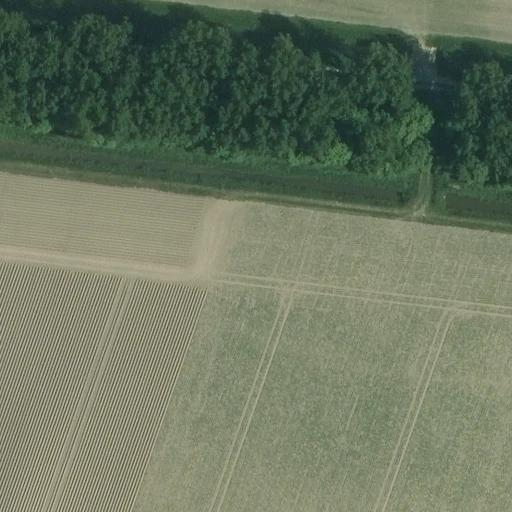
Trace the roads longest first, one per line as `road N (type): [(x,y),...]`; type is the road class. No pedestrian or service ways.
road 1 (track): [(0,165),(422,216),(433,84)]
road 2 (track): [(511,94),(0,33)]
road 3 (track): [(0,123),(511,183)]
road 4 (track): [(89,0),(423,40),(418,83)]
